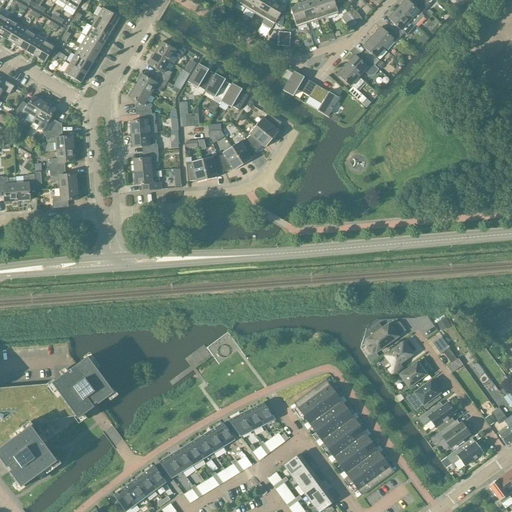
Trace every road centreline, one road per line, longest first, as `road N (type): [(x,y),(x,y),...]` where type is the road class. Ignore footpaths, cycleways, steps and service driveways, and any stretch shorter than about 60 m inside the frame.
road 1 (tertiary): [(511,234),(261,255)]
road 2 (residential): [(115,213),(176,209),(191,195),(246,190),(294,128)]
road 3 (residential): [(415,334),(506,459)]
road 4 (residential): [(357,511),(271,396)]
road 5 (tertiary): [(261,255),(119,256)]
road 6 (tertiary): [(120,269),(261,255)]
road 7 (residential): [(158,0),(97,111)]
